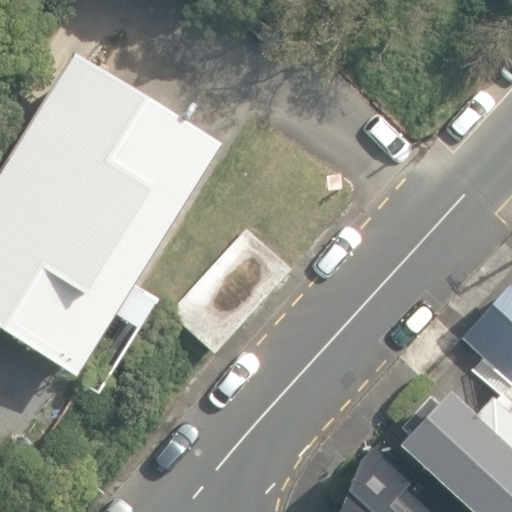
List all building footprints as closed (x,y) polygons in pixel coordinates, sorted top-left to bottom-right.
[(0,183),(0,323),(87,377),(123,314),(147,328),(165,298),(143,285),(234,143),(83,53),(0,183)] [(298,268),(246,222),(167,312),(219,358),(298,268)] [(511,389),(511,291),(464,346),(511,389)] [(492,511),(511,511),(511,433),(493,416),(502,406),(474,381),(417,445),(492,511)] [(486,511),(402,437),(335,511),(486,511)]
